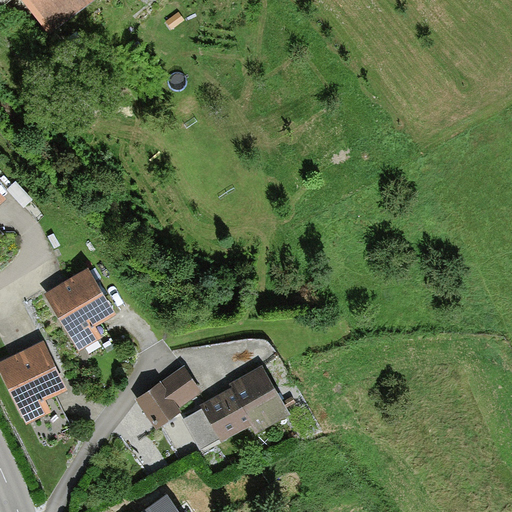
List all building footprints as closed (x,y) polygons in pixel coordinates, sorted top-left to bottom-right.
[(24,0),(52,34),(95,0),(24,0)] [(88,268),(45,294),(80,350),(103,336),(97,326),(116,314),(88,268)] [(67,390),(43,340),(0,361),(0,372),(25,425),(53,412),(47,399),(67,390)] [(257,434),(290,415),(263,366),(244,376),(231,384),(233,388),(202,406),(203,409),(220,438),(222,441),(252,425),(257,434)] [(182,412),(179,408),(201,393),(183,368),(138,400),(158,428),(182,412)] [(220,438),(203,409),(183,420),(200,449),(220,438)] [(140,511),(179,511),(167,494),(140,511)]
